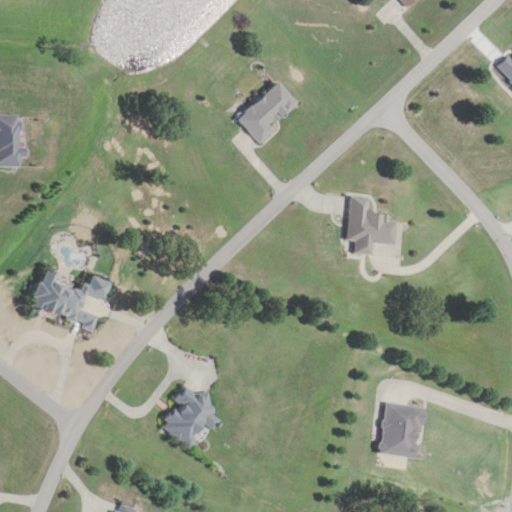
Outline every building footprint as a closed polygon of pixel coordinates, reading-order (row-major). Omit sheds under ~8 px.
[(494,67),(511,84),(511,56),(509,59),(505,56),(494,67)] [(271,132),(268,128),(294,104),(276,83),(234,120),(257,145),(271,132)] [(0,167),(18,168),(19,116),(0,114),(0,167)] [(345,242),(353,242),(352,255),(370,256),(371,244),(393,246),(395,223),(387,222),(387,215),(365,213),(367,198),(348,197),(345,242)] [(29,310),(92,327),(95,316),(80,312),(85,296),(103,301),(108,283),(89,277),(87,285),(80,283),(78,290),(53,283),(55,274),(40,270),(29,310)] [(198,431),(215,427),(206,394),(192,397),(190,389),(170,394),(175,410),(163,413),(173,451),(201,443),(198,431)] [(416,460),(424,409),(384,403),(376,454),(416,460)]
